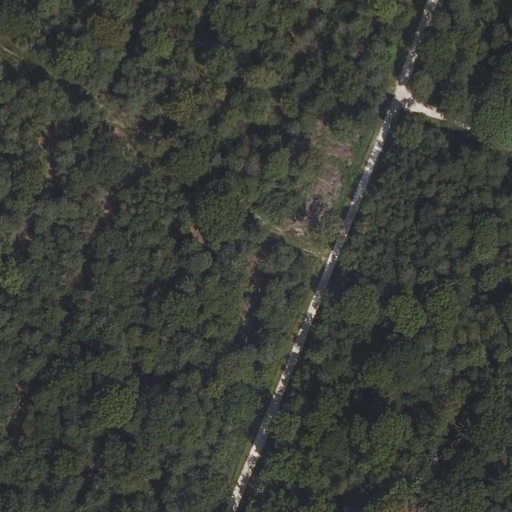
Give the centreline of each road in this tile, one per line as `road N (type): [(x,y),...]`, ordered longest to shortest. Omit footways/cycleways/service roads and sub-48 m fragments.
road 1 (track): [(230,511),(433,0)]
road 2 (track): [(396,97),(511,142)]
